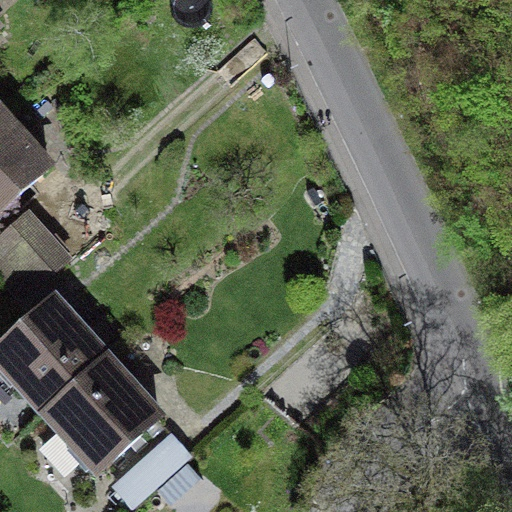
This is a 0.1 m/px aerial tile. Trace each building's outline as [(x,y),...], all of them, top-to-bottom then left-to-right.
[(0,214),(49,171),(22,141),(0,116),(0,214)] [(27,217),(0,240),(0,276),(3,281),(48,240),(38,228),(27,217)] [(48,240),(3,281),(22,302),(68,262),(58,251),(48,240)] [(0,364),(45,415),(105,361),(78,331),(51,302),(0,348),(0,364)] [(99,475),(159,420),(132,391),(105,361),(45,415),(99,475)] [(172,435),(113,489),(134,511),(193,457),(172,435)]
